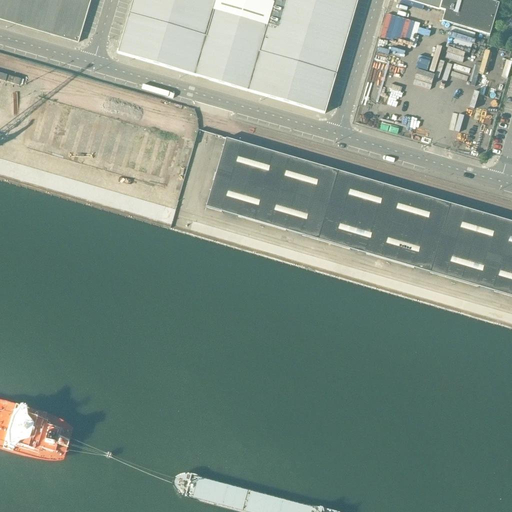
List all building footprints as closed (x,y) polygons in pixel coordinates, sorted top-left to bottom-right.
[(0,0),(0,20),(78,43),(90,0),(0,0)] [(324,114),(357,0),(273,0),(266,26),(213,10),(216,0),(132,0),(117,54),(324,114)] [(403,0),(444,12),(441,22),(489,36),(498,4),(483,0),(403,0)] [(20,80),(8,76),(7,83),(18,86),(20,80)] [(71,106),(105,111),(106,104),(72,99),(71,106)] [(87,122),(79,154),(101,159),(100,164),(107,166),(124,170),(125,166),(130,168),(140,125),(83,112),(81,121),(87,122)] [(511,223),(225,140),(205,208),(511,297),(511,223)] [(173,204),(182,168),(169,164),(159,200),(173,204)]
